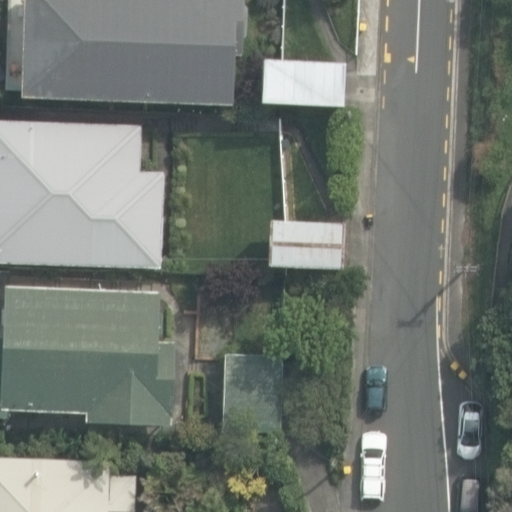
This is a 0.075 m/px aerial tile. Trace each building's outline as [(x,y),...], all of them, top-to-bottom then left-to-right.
[(26,0),(24,97),(233,103),(235,54),(243,54),(244,41),(248,38),(249,8),(245,5),(244,0),(26,0)] [(264,103),(344,106),(346,65),(265,62),(264,103)] [(0,252),(152,258),(156,161),(135,160),(137,115),(0,109),(0,252)] [(266,255),(339,257),(340,213),(267,211),(266,255)] [(83,414),(165,418),(170,336),(155,335),(155,328),(158,326),(159,309),(156,308),(157,286),(2,279),(0,312),(0,409),(4,410),(4,400),(84,404),(83,414)] [(278,427),(281,348),(221,346),(218,425),(278,427)] [(127,511),(129,471),(103,470),(103,453),(0,450),(0,511),(127,511)]
